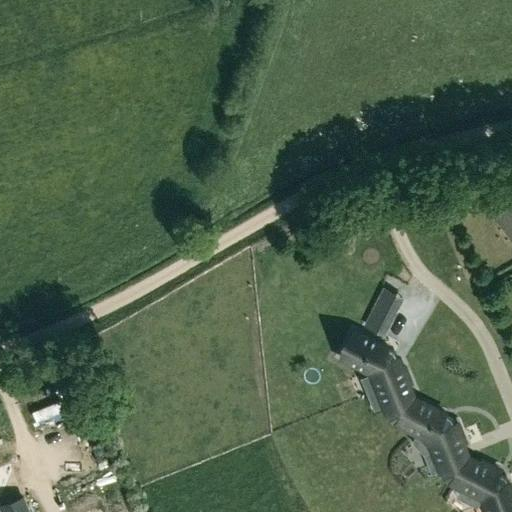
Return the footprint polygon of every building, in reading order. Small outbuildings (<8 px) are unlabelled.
[(511,200),(491,213),(511,241),(511,200)] [(385,333),(394,315),(375,304),(365,323),(385,333)] [(353,330),(340,356),(370,372),(386,409),(413,398),(403,365),(400,366),(393,351),(353,330)] [(412,442),(420,450),(431,446),(435,457),(444,478),(453,482),(466,457),(461,443),(465,441),(457,424),(454,425),(450,417),(413,398),(386,409),(389,419),(417,432),(412,442)] [(70,444),(71,454),(83,453),(81,412),(49,414),(51,445),(70,444)] [(101,425),(88,431),(103,465),(116,459),(101,425)] [(90,456),(64,463),(67,474),(93,466),(90,456)] [(481,460),(479,463),(466,457),(453,482),(481,497),(487,511),(511,511),(511,494),(505,476),(496,472),(498,468),(481,460)] [(95,477),(71,482),(74,493),(97,488),(95,477)] [(108,511),(100,489),(76,497),(81,511),(108,511)] [(28,511),(23,499),(1,508),(3,511),(0,511),(28,511)]
